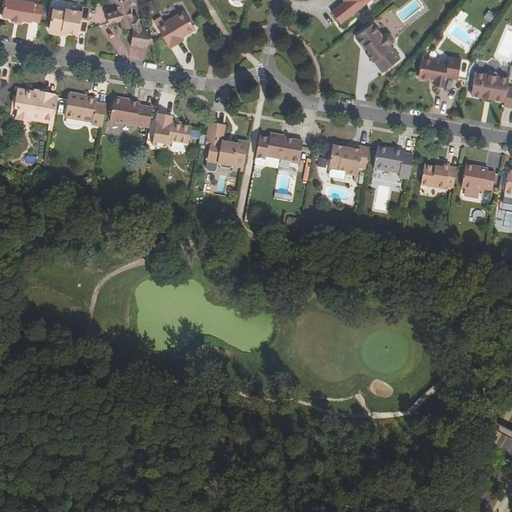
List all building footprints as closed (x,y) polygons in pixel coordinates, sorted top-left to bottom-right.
[(11,21),(22,23),(22,21),(31,23),(31,21),(40,23),(43,6),(34,5),(35,3),(18,0),(6,0),(3,17),(11,19),(11,21)] [(137,5),(136,0),(109,0),(110,5),(117,3),(119,11),(107,14),(109,25),(121,22),(123,31),(134,28),(131,47),(146,50),(147,45),(152,44),(148,27),(141,29),(138,18),(134,20),(131,7),(137,5)] [(340,0),(328,10),(339,23),(364,4),(369,0),(340,0)] [(62,31),(70,33),(78,34),(79,30),(87,31),(90,8),(83,7),(82,12),(66,9),(65,11),(53,9),(49,29),(51,32),(59,34),(62,31)] [(162,22),(159,16),(152,20),(169,49),(183,40),(181,37),(194,29),(183,10),(162,22)] [(486,11),(483,19),(490,22),(494,15),(486,11)] [(382,35),(372,23),(356,36),(355,39),(360,45),(364,45),(368,51),(365,53),(373,61),(382,72),(400,58),(389,44),(392,42),(392,38),(388,33),(385,33),(382,35)] [(422,56),(418,77),(420,80),(428,81),(428,80),(429,79),(430,79),(436,80),(435,83),(435,86),(442,88),(444,86),(446,77),(457,80),(461,60),(448,58),(448,61),(422,56)] [(475,73),(470,96),(482,98),(492,100),(503,102),(503,107),(511,108),(511,88),(506,87),(507,79),(497,77),(495,73),(489,72),(484,74),(475,73)] [(0,105),(5,106),(8,86),(0,84),(1,83),(0,82),(0,105)] [(31,120),(50,124),(54,124),(59,97),(56,97),(56,98),(41,95),(40,100),(36,100),(34,96),(34,93),(18,90),(15,105),(19,109),(17,120),(31,123),(31,120)] [(40,100),(41,95),(42,93),(42,92),(35,90),(34,93),(34,96),(36,100),(40,100)] [(80,101),(79,98),(73,97),(70,99),(66,120),(92,126),(92,128),(103,130),(107,108),(96,106),(97,104),(87,102),(80,101)] [(141,105),(122,101),(115,100),(111,121),(112,121),(114,122),(115,124),(115,125),(118,125),(122,124),(137,126),(141,105)] [(182,126),(177,125),(178,123),(172,121),(173,117),(159,114),(153,146),(167,148),(167,146),(169,146),(170,146),(172,145),(173,142),(189,145),(192,128),(182,126)] [(232,166),(241,168),(244,168),(248,143),(238,141),(238,145),(222,142),(225,126),(210,123),(205,144),(210,145),(207,161),(219,164),(219,166),(220,167),(221,168),(229,170),(231,169),(232,168),(233,166),(232,166)] [(272,135),(269,136),(269,139),(259,138),(256,156),(255,158),(256,159),(255,162),(257,164),(262,165),(264,164),(265,160),(266,157),(291,162),(291,163),(298,164),(302,143),(283,139),(277,138),(277,136),(272,135)] [(365,170),(369,149),(352,146),(351,150),(345,149),(333,147),(328,169),(347,173),(347,174),(355,176),(357,176),(359,168),(365,170)] [(389,152),(389,149),(377,147),(373,169),(399,174),(398,178),(409,180),(413,156),(403,154),(389,152)] [(441,168),(434,167),(425,165),(421,185),(445,189),(446,187),(454,188),(457,168),(449,167),(450,165),(442,163),(442,166),(441,168)] [(476,167),(467,165),(462,189),(485,193),(486,190),(493,191),(496,174),(488,173),(489,170),(479,168),(479,170),(475,169),(476,167)] [(509,232),(511,219),(511,212),(506,211),(502,230),(509,232)]
